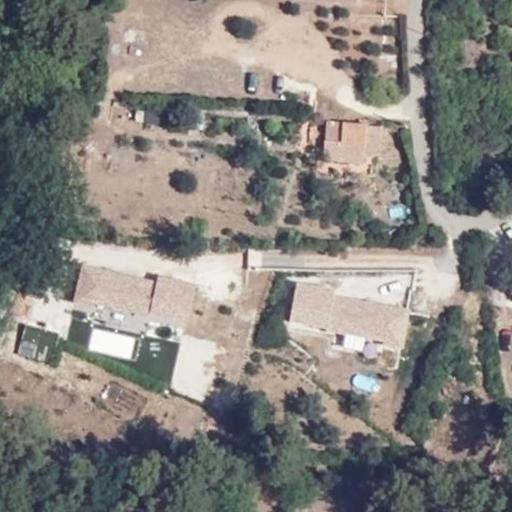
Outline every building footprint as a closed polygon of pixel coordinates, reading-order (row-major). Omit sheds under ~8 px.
[(127,107),(125,122),(158,126),(159,111),(127,107)] [(201,130),(202,115),(190,113),(188,128),(201,130)] [(363,151),(366,131),(366,126),(326,122),(322,145),(327,145),(352,149),(363,151)] [(385,133),(366,131),(363,151),(383,152),(385,133)] [(352,149),(327,145),(327,157),(350,159),(352,149)] [(187,326),(194,285),(156,277),(155,281),(82,263),(74,299),(187,326)] [(336,290),(296,282),(289,321),(401,347),(407,310),(335,296),(336,290)]
